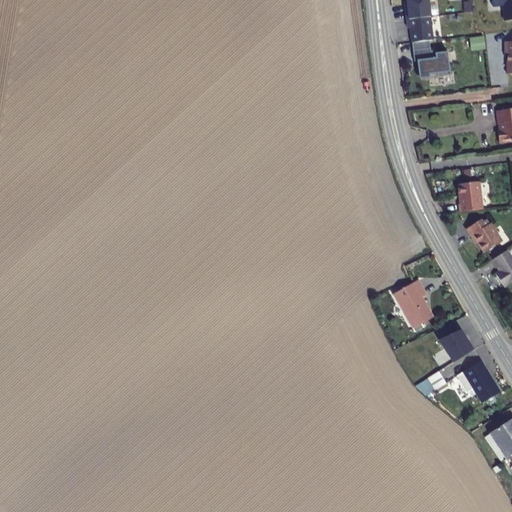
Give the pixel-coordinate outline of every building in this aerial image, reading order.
[(432,14),(430,0),(408,0),(410,8),(407,8),(408,17),(432,14)] [(511,0),(494,0),(494,3),(505,1),(507,17),(511,16),(511,0)] [(435,37),(432,14),(408,17),(409,25),(412,25),(414,39),(432,37),(435,37)] [(415,47),(433,45),(432,37),(414,39),(415,47)] [(433,48),(433,45),(415,47),(417,58),(421,58),(423,76),(432,75),(432,71),(440,70),(440,74),(452,72),(450,49),(439,50),(438,47),(433,48)] [(511,104),(497,107),(498,119),(500,120),(501,126),(499,126),(501,140),(511,138),(511,104)] [(460,202),(461,210),(485,207),(482,179),(459,182),(462,202),(460,202)] [(482,217),(468,226),(473,234),(475,233),(486,250),(504,239),(490,216),(484,220),(482,217)] [(511,253),(509,248),(493,258),(502,270),(497,273),(505,286),(511,281),(511,253)] [(423,289),(418,291),(427,306),(429,313),(429,317),(438,312),(435,307),(433,308),(425,296),(427,295),(423,289)] [(418,291),(401,302),(416,325),(429,317),(429,313),(427,306),(418,291)] [(473,350),(461,330),(439,339),(452,364),(473,350)] [(481,361),(458,375),(468,391),(473,388),(482,403),(500,393),(491,377),(481,361)] [(439,369),(428,376),(434,386),(445,379),(439,369)] [(511,416),(483,434),(490,444),(491,443),(494,441),(503,455),(504,455),(511,449),(511,416)] [(494,441),(491,443),(500,457),(503,455),(494,441)]
